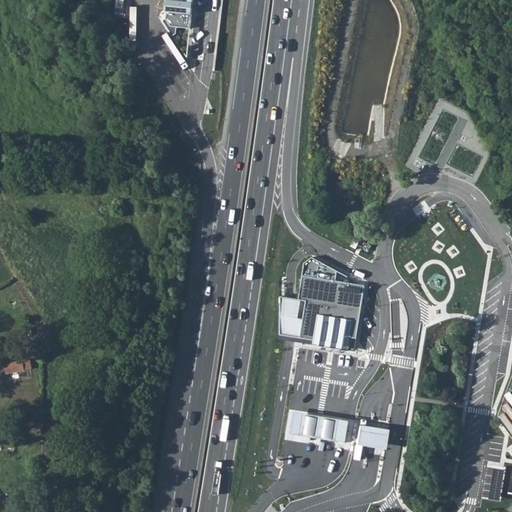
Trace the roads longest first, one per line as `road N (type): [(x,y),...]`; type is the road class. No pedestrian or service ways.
road 1 (trunk): [(256,0),(181,511)]
road 2 (trunk): [(208,511),(283,0)]
